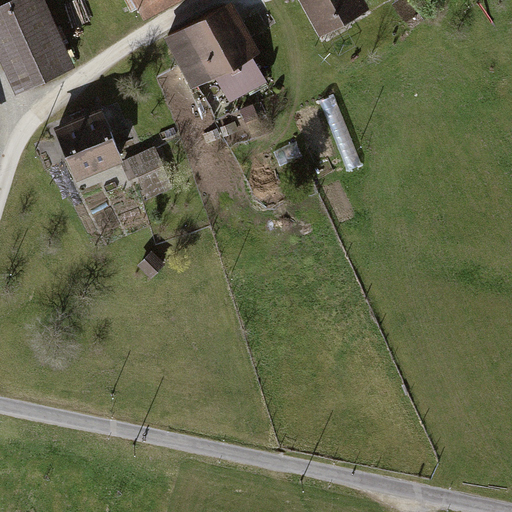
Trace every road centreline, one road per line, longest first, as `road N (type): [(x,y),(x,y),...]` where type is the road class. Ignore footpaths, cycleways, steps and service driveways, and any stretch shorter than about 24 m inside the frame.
road 1 (unclassified): [(0,403),(511,511)]
road 2 (track): [(0,194),(22,138),(49,103),(208,0)]
